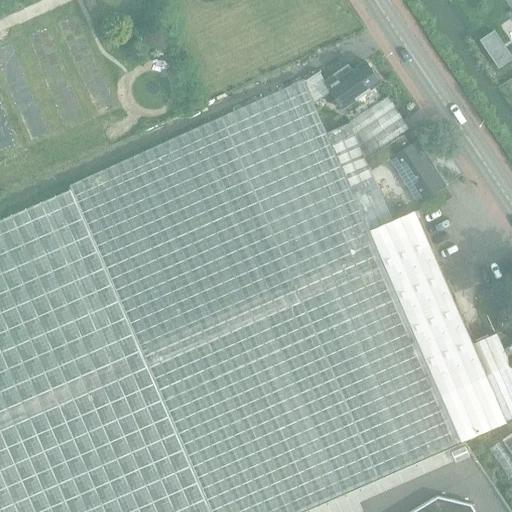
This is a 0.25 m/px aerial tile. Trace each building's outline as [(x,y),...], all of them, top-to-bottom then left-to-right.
[(497,68),(511,58),(511,57),(494,31),(479,40),(497,68)] [(319,72),(301,82),(311,105),(329,95),(339,109),(378,83),(364,62),(351,71),(347,65),(324,81),(319,72)] [(159,144),(0,215),(0,511),(296,511),(459,441),(370,233),(391,224),(364,160),(375,152),(400,136),(407,132),(386,98),(347,123),(324,133),(311,105),(301,82),(301,80),(247,104),(159,144)] [(383,84),(361,97),(367,107),(389,94),(383,84)] [(407,146),(400,136),(375,152),(382,163),(389,158),(417,202),(442,186),(413,142),(407,146)] [(391,224),(370,233),(459,441),(511,418),(511,372),(507,361),(511,358),(511,345),(502,350),(495,333),(472,344),(452,299),(423,232),(415,212),(391,224)] [(511,455),(501,440),(489,449),(509,478),(511,476),(511,455)] [(487,511),(480,500),(439,491),(404,511),(487,511)]
